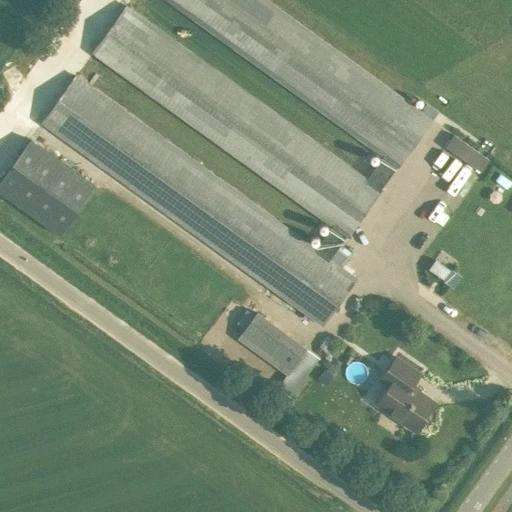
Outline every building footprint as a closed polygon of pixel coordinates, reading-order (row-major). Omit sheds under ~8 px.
[(354,276),(341,267),(351,253),(337,243),(344,234),(345,234),(379,187),(378,187),(395,164),(396,165),(430,117),(267,0),(168,0),(382,154),(365,177),(125,3),(91,50),(331,224),(314,247),(75,72),(40,120),(320,323),(354,276)] [(447,134),(440,150),(481,168),(488,153),(447,134)] [(95,186),(31,140),(0,182),(0,191),(60,235),(95,186)] [(468,183),(457,200),(475,211),(485,194),(468,183)] [(435,260),(428,270),(443,280),(450,271),(435,260)] [(477,320),(488,305),(475,295),(463,310),(477,320)] [(290,399),(320,358),(255,310),(252,315),(246,310),(236,324),(242,328),(236,336),(288,374),(276,389),(290,399)] [(412,429),(432,400),(409,383),(417,371),(394,355),(385,368),(394,374),(374,403),(412,429)] [(324,370),(316,381),(325,387),(333,377),(324,370)]
